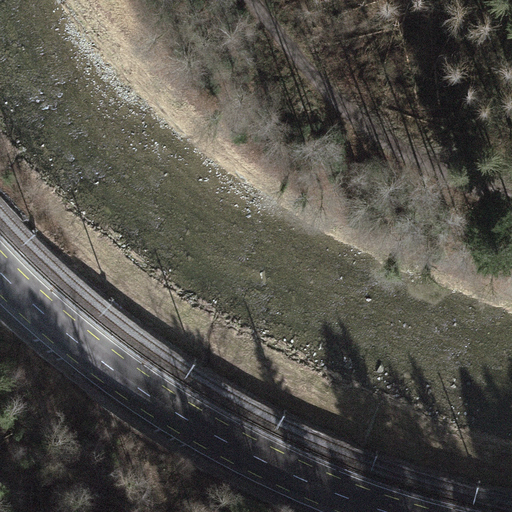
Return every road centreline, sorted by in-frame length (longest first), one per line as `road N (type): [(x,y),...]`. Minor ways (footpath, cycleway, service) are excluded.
road 1 (primary): [(385,511),(301,479),(178,414),(106,365),(0,272)]
road 2 (track): [(252,0),(338,102),(398,153),(511,198)]
